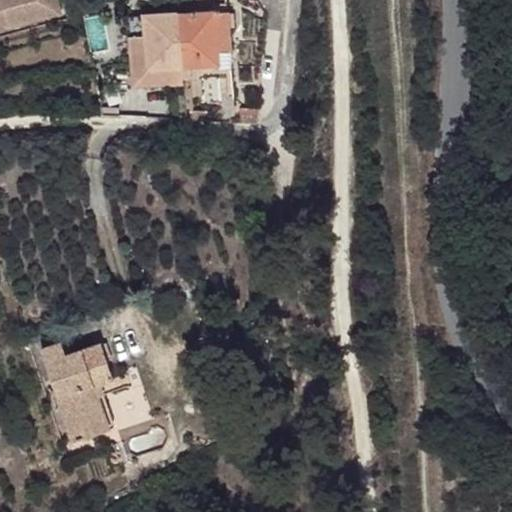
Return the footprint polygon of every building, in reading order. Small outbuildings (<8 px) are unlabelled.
[(0,0),(0,27),(63,9),(60,0),(0,0)] [(257,0),(257,21),(285,22),(285,0),(257,0)] [(148,67),(180,66),(180,62),(177,11),(177,8),(144,12),(148,67)] [(177,11),(180,62),(216,59),(213,8),(177,11)] [(213,8),(216,59),(229,59),(225,8),(213,8)] [(135,84),(182,82),(180,66),(148,67),(144,12),(129,12),(135,84)] [(45,349),(75,442),(101,433),(89,399),(102,394),(99,383),(118,376),(107,345),(70,355),(66,344),(45,349)] [(89,399),(101,433),(114,429),(102,394),(89,399)]
